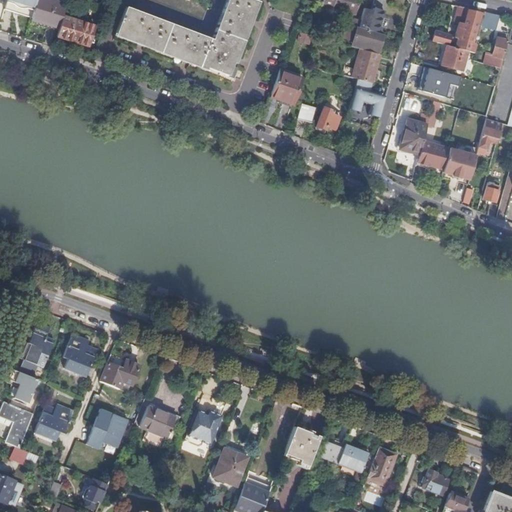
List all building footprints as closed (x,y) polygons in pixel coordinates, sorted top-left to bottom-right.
[(6,0),(4,10),(32,18),(37,0),(6,0)] [(49,0),(37,0),(32,18),(31,20),(48,25),(59,29),(63,17),(67,5),(49,0)] [(226,0),(211,41),(125,9),(115,35),(233,78),(237,69),(232,67),(241,41),(247,26),(255,0),(226,0)] [(207,8),(187,0),(144,0),(202,22),(207,8)] [(332,9),(334,0),(323,0),(322,7),(332,9)] [(360,0),(334,0),(332,9),(356,16),(360,0)] [(375,4),(374,9),(384,13),(386,7),(375,4)] [(468,10),(457,7),(453,23),(457,24),(453,39),(456,40),(454,49),(465,52),(472,54),(475,45),(470,44),(479,15),(467,12),(468,10)] [(372,14),(363,12),(359,29),(378,34),(384,13),(374,9),(372,14)] [(59,29),(56,37),(88,47),(94,27),(77,21),(77,19),(73,18),(72,20),(63,17),(59,29)] [(31,20),(30,23),(47,28),(48,25),(31,20)] [(251,28),(247,26),(241,41),(246,42),(251,28)] [(378,34),(359,29),(358,28),(352,48),(359,50),(378,56),(384,36),(378,34)] [(309,45),(311,37),(301,34),(299,43),(309,45)] [(436,36),(434,43),(447,47),(449,40),(436,36)] [(489,66),(500,69),(507,42),(496,39),(489,66)] [(460,72),(465,52),(454,49),(446,47),(441,67),(460,72)] [(372,85),(380,56),(378,56),(359,50),(351,79),(356,80),(372,85)] [(301,85),(278,76),(269,101),(292,109),(301,85)] [(379,120),(385,98),(370,93),(372,85),(356,80),(348,110),(359,114),(362,104),(370,106),(368,116),(379,120)] [(489,106),(494,89),(478,84),(477,88),(484,90),(483,95),(485,96),(483,104),(489,106)] [(440,104),(433,102),(429,117),(436,119),(440,104)] [(314,113),(300,109),(297,122),(310,125),(314,113)] [(335,132),(340,119),(332,116),(333,113),(324,109),(316,128),(326,131),(327,128),(335,132)] [(480,137),(476,154),(485,157),(489,143),(496,145),(498,139),(502,125),(492,123),(490,129),(487,128),(489,122),(485,120),(480,137)] [(399,149),(418,155),(422,143),(427,126),(407,121),(399,149)] [(511,139),(511,142),(511,128),(508,127),(502,125),(498,139),(501,140),(503,134),(511,136),(511,139)] [(418,155),(416,164),(442,171),(448,150),(422,143),(418,155)] [(442,171),(441,174),(451,177),(451,178),(458,180),(459,179),(468,182),(475,158),(448,150),(442,171)] [(484,201),(495,204),(499,187),(488,184),(484,201)] [(465,188),(462,203),(470,204),(473,189),(465,188)] [(497,208),(489,206),(486,215),(495,218),(497,208)] [(35,327),(48,332),(50,329),(36,324),(35,327)] [(24,361),(19,373),(33,379),(37,368),(42,369),(51,346),(44,343),(46,339),(48,332),(35,327),(28,344),(31,346),(25,362),(24,361)] [(84,358),(88,349),(90,344),(73,337),(64,360),(69,363),(66,372),(86,380),(94,362),(84,358)] [(18,359),(24,361),(25,362),(31,346),(28,344),(24,343),(18,359)] [(98,352),(88,349),(84,358),(94,362),(98,352)] [(107,365),(99,383),(118,391),(121,383),(131,387),(138,367),(124,362),(121,370),(107,365)] [(19,373),(12,371),(8,381),(18,386),(13,399),(27,405),(38,381),(33,379),(19,373)] [(137,417),(143,401),(136,398),(130,414),(137,417)] [(0,417),(14,423),(5,445),(15,449),(19,451),(32,417),(3,405),(0,411),(0,417)] [(50,421),(41,418),(34,435),(54,443),(58,435),(63,437),(72,414),(56,408),(54,412),(50,421)] [(45,408),(41,418),(50,421),(54,412),(45,408)] [(174,420),(147,408),(139,428),(166,440),(174,420)] [(222,418),(213,415),(212,418),(207,416),(197,412),(186,440),(188,441),(190,445),(198,447),(201,446),(202,444),(211,447),(222,418)] [(127,422),(112,416),(100,445),(115,451),(127,422)] [(308,467),(319,438),(294,429),(284,455),(299,461),(298,464),(308,467)] [(337,465),(343,450),(325,443),(319,458),(337,465)] [(366,481),(375,457),(368,455),(368,452),(367,450),(366,449),(364,448),(361,449),(359,451),(344,446),(343,450),(337,465),(361,473),(359,478),(366,481)] [(19,451),(15,449),(10,461),(22,465),(28,454),(19,451)] [(246,460),(223,450),(212,479),(236,488),(246,460)] [(394,456),(378,450),(375,457),(366,481),(365,482),(383,488),(394,456)] [(443,496),(448,482),(444,480),(444,479),(436,476),(436,474),(428,471),(422,488),(443,496)] [(15,483),(0,476),(0,502),(6,505),(12,489),(15,483)] [(106,484),(92,479),(84,500),(86,501),(83,508),(91,511),(94,503),(98,504),(106,484)] [(61,487),(53,484),(48,497),(56,500),(61,487)] [(261,511),(268,496),(243,486),(232,511),(261,511)] [(12,489),(6,505),(14,509),(18,507),(19,504),(18,500),(15,499),(18,492),(12,489)] [(511,511),(511,501),(491,493),(483,511),(511,511)] [(463,511),(468,501),(450,494),(442,511),(463,511)]
